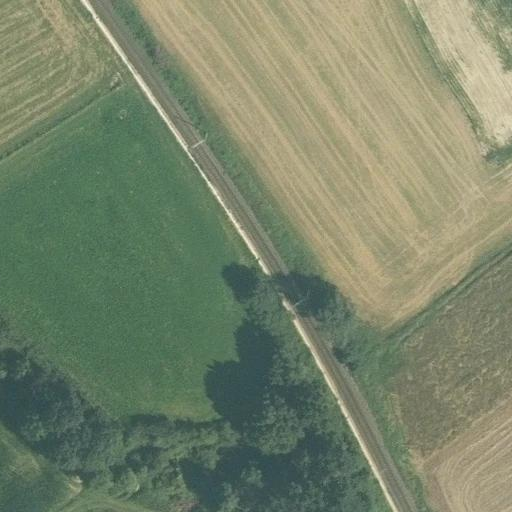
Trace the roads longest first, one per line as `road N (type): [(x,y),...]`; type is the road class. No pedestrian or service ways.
road 1 (track): [(385,511),(203,196),(66,0)]
road 2 (track): [(121,505),(0,402)]
